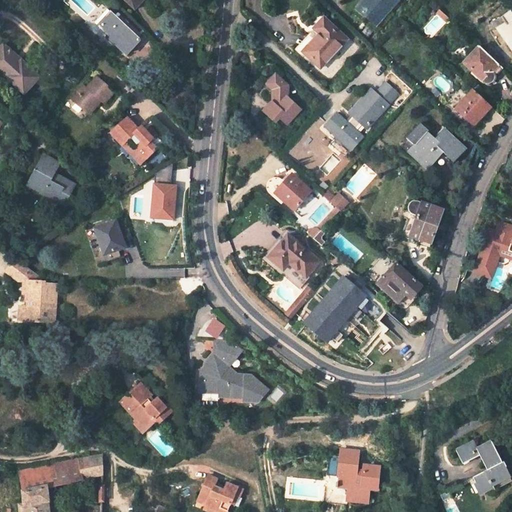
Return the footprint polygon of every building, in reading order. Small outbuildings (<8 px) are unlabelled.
[(364,0),(357,9),(369,19),(375,13),(382,19),(398,0),(364,0)] [(115,15),(139,37),(145,30),(121,8),(115,15)] [(102,25),(114,13),(109,9),(96,23),(109,35),(110,33),(102,25)] [(500,18),(504,24),(497,28),(506,40),(503,43),(511,54),(511,52),(511,18),(508,12),(500,18)] [(108,36),(127,54),(141,40),(139,37),(115,15),(114,13),(102,25),(110,33),(109,35),(108,36)] [(375,13),(369,19),(377,25),(382,19),(375,13)] [(298,47),(321,68),(347,38),(324,17),(298,47)] [(41,79),(6,46),(0,52),(0,72),(26,97),(41,79)] [(499,65),(479,46),(463,63),(484,83),(486,84),(488,84),(491,83),(493,80),(493,78),(493,75),(491,74),(499,65)] [(288,86),(275,75),(267,84),(274,90),(274,102),(264,112),(277,123),(280,119),(287,126),(302,109),(288,97),(288,86)] [(83,91),(76,99),(80,102),(75,108),(88,120),(101,106),(105,110),(115,98),(97,82),(87,94),(83,91)] [(354,116),(348,123),(337,113),(326,126),(352,150),(364,137),(356,130),(362,123),(368,128),(390,104),(389,103),(398,93),(386,82),(376,93),(371,89),(350,113),(354,116)] [(473,90),(455,108),(473,125),(490,107),(473,90)] [(80,102),(76,99),(71,104),(75,108),(80,102)] [(130,144),(134,140),(142,148),(138,152),(149,163),(161,151),(154,143),(161,136),(153,128),(149,132),(146,136),(141,131),(129,120),(126,123),(121,118),(107,133),(112,137),(111,139),(124,151),(126,148),(130,144)] [(144,127),(141,131),(146,136),(149,132),(144,127)] [(464,150),(443,131),(436,138),(441,142),(438,145),(418,127),(406,140),(413,146),(417,150),(411,157),(427,171),(441,155),(452,164),(464,150)] [(149,163),(138,152),(130,144),(126,148),(145,167),(149,163)] [(413,146),(407,153),(411,157),(417,150),(413,146)] [(45,159),(30,188),(52,199),(53,196),(61,200),(64,194),(72,198),(78,187),(61,179),(60,181),(55,178),(61,166),(45,159)] [(158,176),(157,221),(179,222),(180,188),(174,188),(175,166),(158,176)] [(275,193),(293,210),(310,192),(291,174),(275,193)] [(329,191),(324,196),(340,211),(346,204),(337,196),(335,197),(329,191)] [(61,200),(53,196),(52,199),(67,207),(72,198),(64,194),(61,200)] [(339,194),(337,196),(346,204),(348,202),(339,194)] [(429,247),(443,210),(417,201),(416,200),(412,201),(410,203),(409,208),(409,210),(410,212),(403,231),(403,234),(404,237),(406,238),(429,247)] [(474,274),(492,280),(498,263),(493,261),(497,252),(501,249),(511,253),(511,227),(500,223),(496,232),(489,230),(474,274)] [(121,244),(123,243),(115,226),(94,235),(105,261),(125,253),(121,244)] [(320,233),(314,240),(322,246),(324,243),(321,241),(321,238),(323,235),(320,233)] [(287,235),(267,258),(281,270),(287,263),(305,277),(318,261),(287,235)] [(493,261),(498,263),(500,256),(511,260),(511,253),(501,249),(497,252),(493,261)] [(410,297),(421,285),(395,262),(377,283),(397,301),(405,292),(410,297)] [(35,278),(16,263),(6,276),(18,285),(23,286),(26,286),(25,305),(28,305),(28,310),(27,325),(52,326),(55,289),(43,288),(43,286),(39,286),(34,286),(35,278)] [(322,299),(345,319),(350,314),(355,319),(362,311),(356,307),(366,295),(357,287),(361,283),(356,279),(352,284),(343,276),(322,299)] [(285,313),(291,318),(313,291),(307,286),(285,313)] [(345,319),(322,299),(303,322),(326,341),(330,337),(336,342),(342,334),(336,329),(345,319)] [(17,305),(10,304),(9,318),(17,319),(17,305)] [(27,325),(28,310),(19,309),(18,324),(27,325)] [(218,347),(224,347),(224,340),(219,335),(213,335),(213,347),(218,347)] [(218,397),(217,402),(241,404),(242,401),(250,402),(251,394),(242,385),(238,385),(238,388),(234,387),(235,382),(235,380),(226,372),(240,356),(232,348),(224,347),(218,347),(217,358),(214,362),(211,360),(206,365),(209,368),(205,372),(204,371),(200,376),(199,385),(201,385),(200,396),(218,397)] [(242,401),(241,404),(241,408),(252,409),(262,396),(245,382),(235,382),(234,387),(238,388),(238,385),(242,385),(251,394),(250,402),(242,401)] [(168,416),(155,401),(149,405),(145,401),(149,397),(138,385),(127,395),(132,400),(124,406),(130,413),(128,416),(133,422),(139,429),(141,427),(145,432),(153,425),(155,427),(168,416)] [(130,413),(124,406),(132,400),(127,395),(117,404),(128,416),(130,413)] [(145,432),(141,427),(139,429),(133,422),(130,426),(140,437),(145,432)] [(494,445),(479,453),(474,444),(458,452),(465,467),(482,458),(489,472),(474,480),(481,495),(493,489),(495,492),(507,486),(504,481),(510,478),(506,469),(502,471),(500,467),(504,465),(494,445)] [(326,453),(325,472),(323,500),(346,501),(346,496),(356,497),(357,493),(367,493),(368,483),(377,484),(378,460),(362,459),(362,466),(352,465),(353,447),(339,446),(338,454),(326,453)] [(21,474),(26,506),(19,507),(19,511),(51,511),(49,488),(69,483),(71,484),(74,484),(76,483),(77,483),(77,481),(104,475),(104,456),(21,474)] [(217,479),(208,475),(198,499),(207,502),(205,506),(204,507),(215,511),(227,511),(234,496),(239,499),(243,490),(226,483),(223,491),(214,487),(217,479)] [(447,495),(441,498),(444,504),(453,499),(451,495),(448,497),(447,495)]
